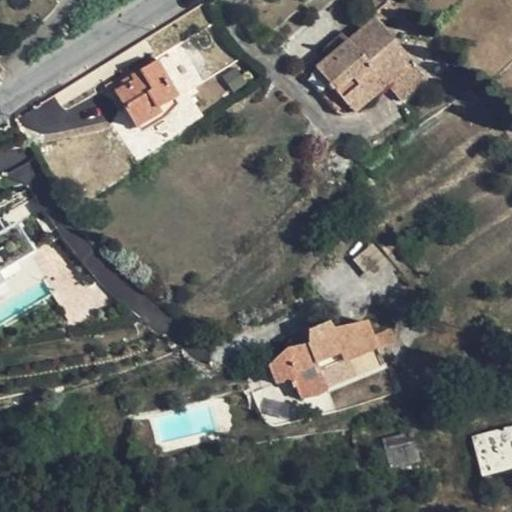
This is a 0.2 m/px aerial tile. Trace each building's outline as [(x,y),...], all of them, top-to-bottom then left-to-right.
[(400,11),(391,0),(389,0),(371,16),(375,21),(349,44),(333,57),(306,80),(335,113),(340,116),(348,116),(353,114),(412,64),(380,26),(400,11)] [(325,49),(333,57),(349,44),(342,36),(325,49)] [(131,80),(133,84),(114,94),(135,129),(160,114),(158,109),(175,99),(156,66),(131,80)] [(330,323),(307,331),(308,343),(304,346),(288,348),(267,366),(276,385),(292,382),(301,399),(315,397),(327,390),(384,365),(367,323),(335,330),(330,323)] [(307,331),(288,348),(304,346),(308,343),(307,331)] [(481,476),(511,468),(511,424),(471,435),(481,476)] [(410,438),(379,443),(385,473),(415,468),(410,438)] [(80,499),(62,503),(64,511),(71,511),(82,509),(80,499)] [(64,511),(62,503),(60,500),(39,508),(39,511),(64,511)]
